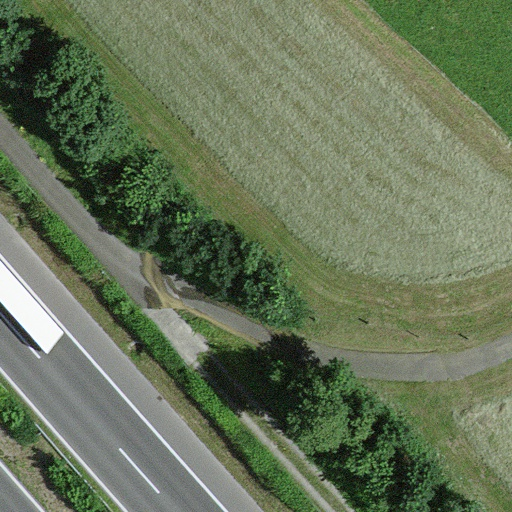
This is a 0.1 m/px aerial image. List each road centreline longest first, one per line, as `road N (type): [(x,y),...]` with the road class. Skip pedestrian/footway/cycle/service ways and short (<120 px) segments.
road 1 (track): [(104,254),(339,511)]
road 2 (motorway): [(173,511),(0,313)]
